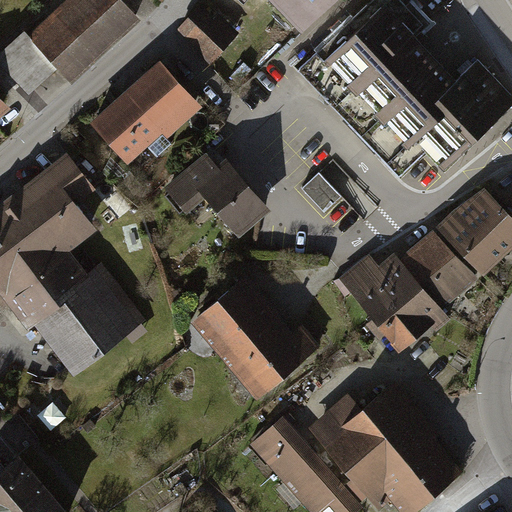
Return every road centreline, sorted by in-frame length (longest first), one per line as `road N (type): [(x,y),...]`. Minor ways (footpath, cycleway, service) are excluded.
road 1 (residential): [(409,210),(297,96),(266,94),(237,125),(244,160),(317,235),(350,243),(381,234)]
road 2 (residential): [(0,167),(182,0)]
road 3 (tertiary): [(511,327),(495,380),(511,453)]
